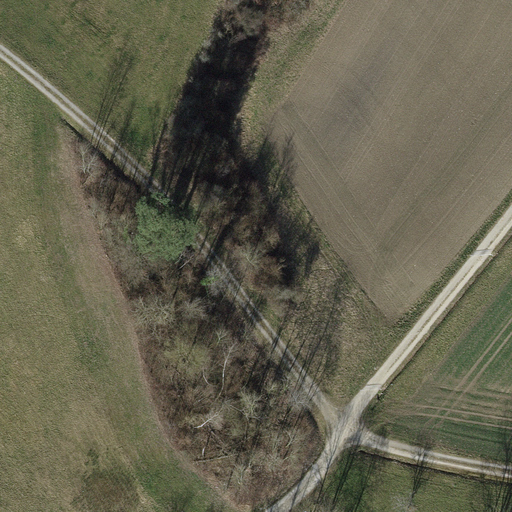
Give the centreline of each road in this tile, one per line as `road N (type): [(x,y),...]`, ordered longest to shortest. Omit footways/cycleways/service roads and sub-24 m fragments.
road 1 (track): [(511,471),(343,430),(149,179),(0,51)]
road 2 (track): [(276,511),(327,461),(367,396),(511,220)]
